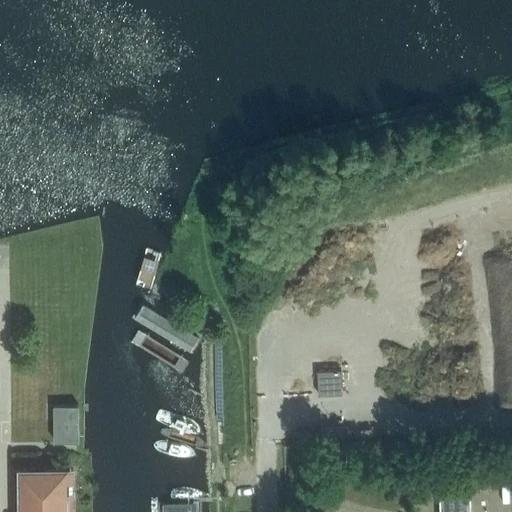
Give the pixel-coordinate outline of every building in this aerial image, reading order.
[(317,371),(318,394),(342,394),(341,370),(317,371)] [(80,441),(80,404),(56,404),(56,441),(80,441)] [(325,426),(325,438),(345,437),(344,425),(325,426)] [(66,511),(66,468),(25,469),(24,511),(66,511)] [(205,479),(174,481),(175,499),(206,497),(205,479)] [(438,511),(468,511),(468,493),(438,494),(438,511)]
